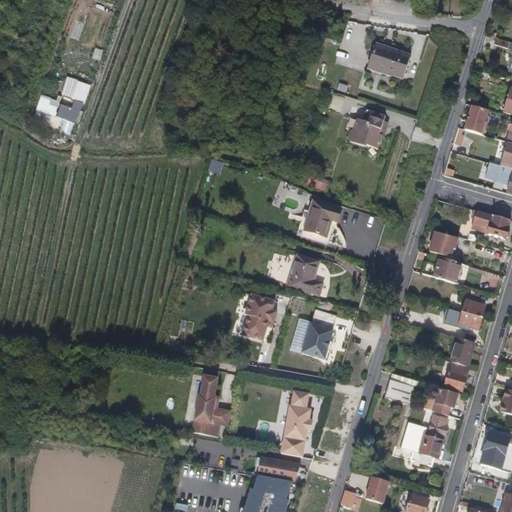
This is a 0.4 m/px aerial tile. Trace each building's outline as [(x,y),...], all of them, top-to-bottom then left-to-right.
[(511,43),(495,39),(494,44),(511,49),(511,43)] [(408,55),(373,44),(366,65),(401,77),(408,55)] [(94,48),(91,59),(99,61),(102,50),(94,48)] [(61,102),(39,96),(35,111),(50,116),(47,128),(73,135),(87,84),(75,81),(71,98),(62,96),(61,102)] [(511,86),(511,88),(510,87),(503,112),(511,115),(511,86)] [(479,108),(470,105),(465,123),(470,124),(468,130),(482,134),(485,122),(484,121),(487,110),(479,108)] [(384,116),(365,110),(361,121),(355,119),(352,129),(349,131),(346,138),(348,142),(365,147),(365,145),(376,149),(383,128),(380,127),(384,116)] [(457,129),(453,144),(460,146),(464,131),(457,129)] [(500,166),(511,169),(511,143),(507,142),(500,166)] [(511,173),(511,170),(511,169),(500,166),(489,162),(484,177),(508,184),(505,192),(511,194),(511,173)] [(348,215),(320,206),(311,236),(333,242),(338,225),(344,227),(348,215)] [(508,221),(484,213),(480,226),(489,229),(487,235),(505,240),(505,239),(508,240),(510,233),(507,232),(508,229),(506,229),(508,221)] [(438,257),(450,261),(453,249),(454,249),(457,240),(434,233),(431,242),(433,243),(429,254),(438,257)] [(450,261),(438,257),(435,265),(427,263),(423,274),(454,283),(460,264),(450,261)] [(326,267),(304,261),(295,291),(326,300),(330,289),(320,286),(326,267)] [(487,295),(476,292),(474,297),(486,301),(487,295)] [(273,303),(250,296),(243,317),(246,317),(240,336),(261,343),(267,324),(272,326),(276,315),(271,313),(273,303)] [(462,313),(481,318),(484,307),(465,302),(462,313)] [(336,320),(315,313),(311,328),(309,328),(300,356),(323,364),(332,335),(336,320)] [(481,318),(462,313),(458,326),(477,331),(481,318)] [(449,362),(450,362),(466,367),(468,367),(475,343),(456,338),(449,362)] [(466,367),(450,362),(443,386),(459,391),(466,367)] [(417,381),(391,373),(383,397),(410,405),(417,381)] [(217,376),(204,374),(200,395),(198,396),(194,419),(192,431),(218,435),(219,423),(222,408),(217,407),(219,396),(214,395),(217,376)] [(456,393),(439,388),(434,403),(438,404),(436,409),(447,413),(449,407),(450,403),(453,404),(456,393)] [(511,415),(511,391),(509,390),(507,399),(504,399),(502,406),(504,407),(503,413),(511,415)] [(307,398),(289,395),(286,409),(284,409),(278,439),(280,440),(278,450),(303,454),(304,445),(305,445),(307,436),(311,437),(313,425),(309,424),(311,413),(304,412),(307,398)] [(230,410),(222,408),(219,423),(228,424),(230,410)] [(408,422),(406,429),(442,440),(446,427),(444,426),(441,425),(443,419),(433,416),(429,428),(408,422)] [(437,459),(442,440),(406,429),(400,448),(412,451),(410,459),(431,465),(434,458),(437,459)] [(511,444),(511,441),(489,435),(483,455),(492,458),(490,466),(505,471),(507,462),(502,461),(506,446),(511,447),(511,444)] [(298,481),(301,463),(261,455),(258,474),(292,480),(298,481)] [(287,498),(292,480),(258,474),(254,488),(256,489),(255,494),(250,493),(244,511),(285,511),(289,499),(287,498)] [(388,482),(371,477),(365,499),(382,504),(388,482)] [(345,489),(344,489),(339,503),(350,507),(354,493),(345,489)] [(423,493),(414,490),(413,496),(422,499),(423,493)] [(511,511),(511,495),(509,494),(503,511),(511,511)] [(413,496),(411,495),(405,511),(424,511),(428,501),(422,499),(413,496)] [(356,496),(350,508),(357,511),(363,499),(356,496)] [(188,505),(176,502),(175,506),(186,511),(188,505)]
